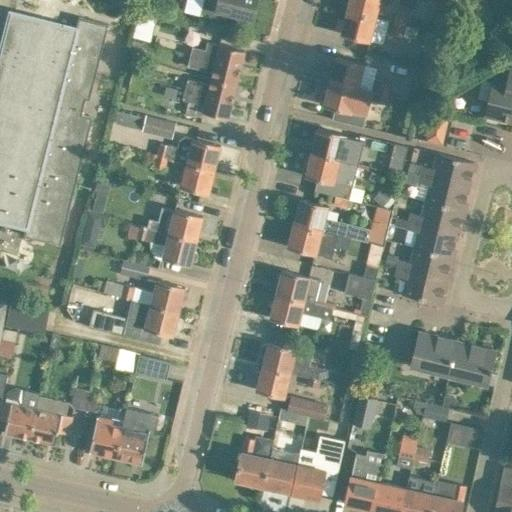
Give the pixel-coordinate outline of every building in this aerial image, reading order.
[(252,17),(256,0),(204,0),(201,13),(219,18),(221,10),(252,17)] [(349,0),(347,9),(375,16),(378,6),(379,0),(349,0)] [(347,9),(341,32),(360,37),(369,40),(383,43),(390,20),(375,16),(347,9)] [(408,12),(397,9),(394,21),(405,24),(406,23),(408,12)] [(9,16),(0,52),(0,116),(86,138),(92,115),(81,113),(85,97),(89,98),(108,23),(79,16),(74,32),(9,16)] [(151,40),(155,25),(138,20),(134,35),(151,40)] [(403,33),(405,24),(394,21),(391,32),(402,35),(403,33)] [(405,24),(403,33),(412,35),(414,25),(406,23),(405,24)] [(426,30),(423,40),(433,43),(436,33),(426,30)] [(133,39),(130,51),(135,52),(139,53),(143,41),(133,39)] [(192,46),(190,56),(240,69),(245,49),(208,40),(205,49),(192,46)] [(427,67),(430,55),(421,53),(417,65),(427,67)] [(240,69),(190,56),(188,65),(213,72),(211,77),(236,83),(240,69)] [(335,56),(329,80),(358,87),(371,91),(377,67),(364,63),(355,61),(335,56)] [(150,78),(153,67),(135,63),(132,74),(150,78)] [(511,116),(511,68),(509,67),(506,83),(492,80),(484,114),(511,120),(511,116)] [(232,98),(236,83),(211,77),(210,84),(188,78),(186,87),(232,98)] [(322,91),(320,98),(324,102),(323,104),(335,106),(332,118),(362,126),(366,111),(369,99),(385,103),(387,95),(376,92),(371,91),(358,87),(329,80),(327,90),(322,91)] [(379,80),(376,92),(387,95),(390,83),(379,80)] [(166,85),(163,94),(176,97),(178,88),(166,85)] [(228,117),(232,98),(186,87),(183,99),(205,104),(204,106),(203,111),(228,117)] [(188,100),(185,112),(201,116),(203,111),(204,106),(205,104),(188,100)] [(429,106),(429,109),(443,112),(441,100),(429,106)] [(434,111),(428,138),(445,141),(451,114),(434,111)] [(175,123),(146,115),(145,117),(138,116),(135,127),(142,128),(142,129),(171,137),(175,123)] [(60,243),(86,138),(0,116),(0,218),(26,225),(24,234),(60,243)] [(318,127),(312,151),(340,158),(358,163),(361,151),(343,146),(346,134),(318,127)] [(160,142),(157,154),(168,157),(186,161),(215,168),(221,144),(192,137),(192,138),(185,136),(179,140),(178,146),(167,143),(167,144),(160,142)] [(304,162),(303,169),(306,172),(306,175),(318,178),(315,189),(350,198),(353,186),(358,163),(340,158),(312,151),(309,161),(304,162)] [(410,162),(408,170),(469,185),(472,169),(471,169),(473,161),(437,152),(433,168),(410,162)] [(165,168),(168,157),(157,154),(154,166),(165,168)] [(391,156),(388,170),(401,173),(404,160),(391,156)] [(209,192),(215,168),(186,161),(180,185),(189,187),(209,192)] [(429,184),(426,199),(463,208),(469,185),(408,170),(405,182),(416,184),(417,181),(429,184)] [(99,176),(96,189),(108,193),(112,180),(99,176)] [(383,186),(373,197),(383,206),(393,195),(383,186)] [(300,198),(294,221),(322,229),(362,239),(365,226),(354,223),(353,224),(344,222),(343,223),(325,219),(328,205),(300,198)] [(411,212),(409,220),(457,231),(463,208),(426,199),(422,214),(411,212)] [(149,218),(147,227),(150,228),(168,232),(169,232),(197,239),(203,215),(183,210),(174,208),(162,205),(159,220),(149,218)] [(396,216),(394,224),(407,227),(409,220),(396,216)] [(418,231),(414,246),(452,255),(457,231),(409,220),(407,227),(407,228),(418,231)] [(362,239),(322,229),(294,221),(288,245),(332,257),(338,233),(362,239)] [(130,223),(127,234),(150,240),(165,244),(162,256),(171,258),(191,263),(191,260),(196,259),(198,252),(194,249),(197,239),(169,232),(168,232),(150,228),(147,227),(139,225),(130,223)] [(85,232),(82,242),(96,245),(99,235),(85,232)] [(353,266),(352,273),(351,274),(375,279),(383,245),(372,242),(365,269),(353,266)] [(397,264),(396,266),(446,278),(452,255),(414,246),(410,261),(398,258),(399,256),(387,253),(385,262),(397,264)] [(120,273),(146,279),(149,266),(123,260),(120,273)] [(442,294),(446,278),(396,266),(394,274),(407,277),(403,293),(439,302),(441,294),(442,294)] [(282,269),(276,294),(314,303),(320,279),(282,269)] [(366,315),(375,279),(351,274),(352,273),(349,272),(345,291),(363,296),(359,313),(366,315)] [(107,279),(103,291),(131,299),(132,298),(134,287),(107,279)] [(157,279),(151,303),(179,310),(185,286),(166,281),(157,279)] [(331,319),(334,307),(276,294),(270,316),(289,321),(298,324),(301,312),(331,319)] [(131,299),(123,333),(159,342),(161,331),(173,334),(179,310),(151,303),(132,298),(131,299)] [(49,309),(10,301),(6,325),(45,332),(49,309)] [(93,308),(89,325),(108,329),(113,313),(93,308)] [(4,327),(0,343),(0,364),(10,366),(18,330),(4,327)] [(354,327),(349,347),(358,349),(358,348),(363,329),(354,327)] [(410,364),(448,374),(457,339),(418,329),(410,364)] [(480,345),(457,339),(448,374),(487,384),(496,349),(493,348),(491,345),(484,342),(480,345)] [(262,344),(261,351),(264,356),(262,365),(290,372),(347,385),(350,374),(309,364),(312,350),(296,346),(296,348),(268,341),(268,342),(262,344)] [(98,356),(117,360),(120,348),(101,344),(98,356)] [(138,354),(134,372),(165,380),(169,362),(138,354)] [(78,374),(71,406),(86,409),(89,398),(95,366),(83,363),(81,374),(78,374)] [(284,395),(290,372),(262,365),(256,388),(284,395)] [(319,387),(321,379),(308,376),(306,384),(319,387)] [(0,399),(0,417),(7,419),(4,431),(30,437),(37,407),(40,392),(24,388),(21,404),(0,399)] [(288,409),(339,421),(342,407),(291,395),(288,409)] [(358,395),(354,418),(371,422),(376,399),(358,395)] [(89,398),(86,409),(95,410),(97,399),(89,398)] [(415,399),(413,406),(417,412),(423,413),(426,402),(426,401),(415,399)] [(423,416),(446,421),(449,407),(426,402),(423,413),(423,416)] [(37,407),(30,437),(55,442),(58,430),(69,433),(72,415),(37,407)] [(122,425),(116,456),(142,462),(149,432),(153,432),(157,414),(126,407),(122,425)] [(276,428),(279,417),(250,410),(247,421),(276,428)] [(300,412),(298,422),(306,424),(308,414),(300,412)] [(89,450),(116,456),(122,425),(112,423),(113,419),(97,415),(94,430),(89,450)] [(470,425),(450,421),(445,442),(465,446),(470,425)] [(297,462),(291,491),(319,497),(326,469),(325,469),(328,454),(334,455),(338,438),(314,432),(311,446),(319,448),(318,452),(315,466),(297,462)] [(399,455),(413,458),(416,445),(417,445),(418,437),(403,434),(399,455)] [(235,478),(263,485),(270,456),(252,452),(255,438),(245,436),(242,450),(241,450),(235,478)] [(416,445),(413,458),(428,461),(431,448),(417,445),(416,445)] [(351,474),(344,502),(373,509),(379,480),(382,465),(365,461),(367,454),(356,452),(351,474)] [(270,456),(263,485),(291,491),(297,462),(270,456)] [(499,511),(511,511),(511,466),(504,465),(494,511),(499,511)] [(379,480),(373,509),(387,511),(401,511),(407,487),(379,480)] [(434,493),(430,511),(459,511),(463,499),(462,499),(465,484),(455,482),(452,497),(434,493)] [(407,487),(401,511),(430,511),(434,493),(407,487)]
